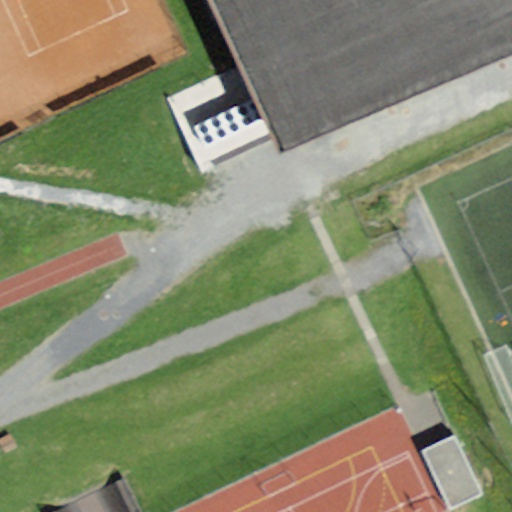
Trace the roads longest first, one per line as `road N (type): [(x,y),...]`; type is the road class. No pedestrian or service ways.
road 1 (track): [(0,403),(79,389),(431,235)]
road 2 (track): [(0,399),(324,165)]
